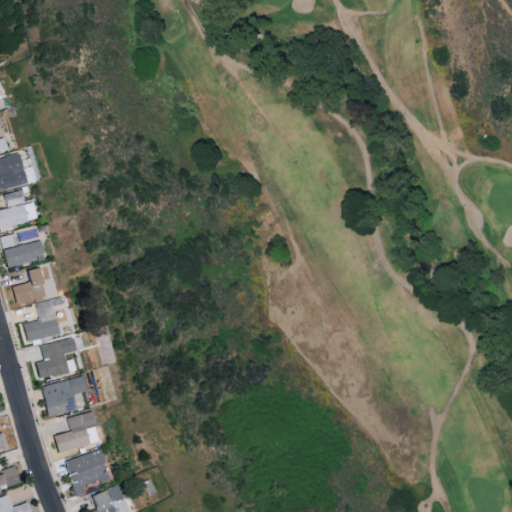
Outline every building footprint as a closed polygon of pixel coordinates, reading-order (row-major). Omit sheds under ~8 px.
[(15,154),(0,157),(0,190),(23,185),(15,154)] [(3,207),(19,205),(17,192),(1,193),(3,207)] [(0,228),(32,220),(27,203),(0,209),(0,228)] [(0,248),(0,250),(15,246),(12,234),(0,236),(0,248)] [(41,258),(37,241),(0,250),(5,267),(41,258)] [(14,306),(42,298),(34,266),(22,269),(25,282),(9,286),(14,306)] [(19,323),(24,341),(56,333),(48,301),(33,305),(36,319),(19,323)] [(40,360),(32,362),(36,379),(72,370),(68,354),(72,353),(69,337),(36,345),(40,360)] [(44,416),(73,409),(69,394),(82,391),(78,376),(37,386),(44,416)] [(55,452),(96,442),(88,411),(64,417),(67,431),(51,435),(55,452)] [(82,486),(106,478),(96,450),(61,462),(72,496),(84,492),(82,486)] [(0,487),(17,482),(12,466),(0,469),(0,487)] [(90,495),(95,509),(88,511),(125,511),(115,485),(90,495)] [(10,506),(6,494),(0,496),(0,511),(28,511),(25,501),(10,506)]
